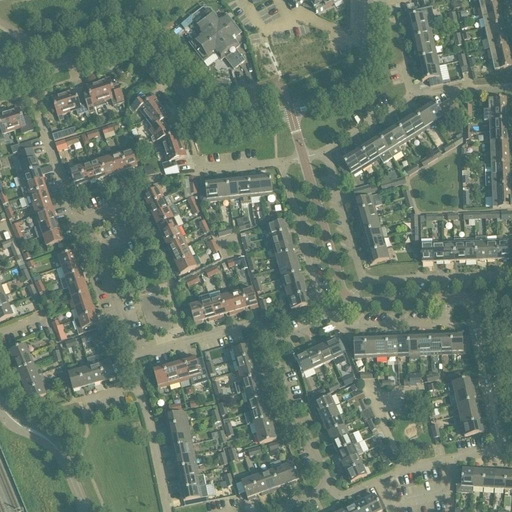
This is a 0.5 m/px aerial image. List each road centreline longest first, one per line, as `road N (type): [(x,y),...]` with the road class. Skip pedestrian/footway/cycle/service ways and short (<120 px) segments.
road 1 (tertiary): [(289,110),(235,124),(213,121),(154,54),(131,44),(22,75)]
road 2 (residential): [(269,345),(263,330),(247,324),(135,357),(97,251)]
road 3 (residential): [(167,511),(137,384),(79,402)]
road 4 (residential): [(329,486),(342,495),(395,472),(506,448)]
road 5 (residential): [(280,162),(326,320)]
road 6 (tertiary): [(289,110),(337,97),(355,82),(363,65),(364,0)]
road 7 (residential): [(506,448),(471,298)]
road 8 (residential): [(269,345),(290,414),(329,486)]
road 9 (unclassified): [(303,157),(348,299)]
road 10 (residential): [(364,279),(511,276)]
road 11 (tertiary): [(85,511),(59,452),(0,405)]
road 12 (residential): [(325,150),(364,279)]
road 13 (residential): [(445,300),(441,323),(349,326),(332,317)]
road 14 (residential): [(325,150),(411,98),(403,65)]
